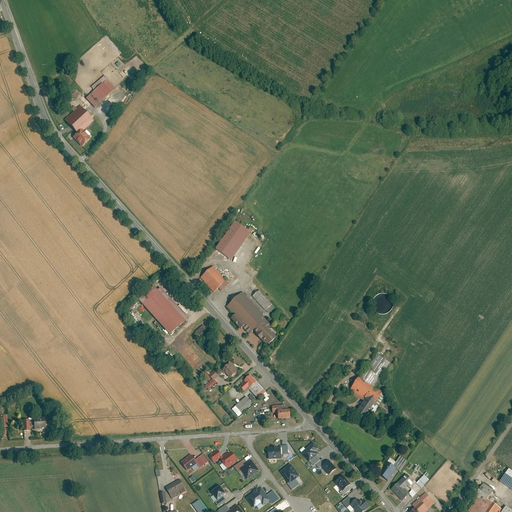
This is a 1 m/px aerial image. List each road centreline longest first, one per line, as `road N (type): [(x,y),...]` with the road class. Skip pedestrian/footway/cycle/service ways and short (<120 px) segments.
road 1 (tertiary): [(311,423),(53,135),(1,0)]
road 2 (unclassified): [(0,449),(247,433)]
